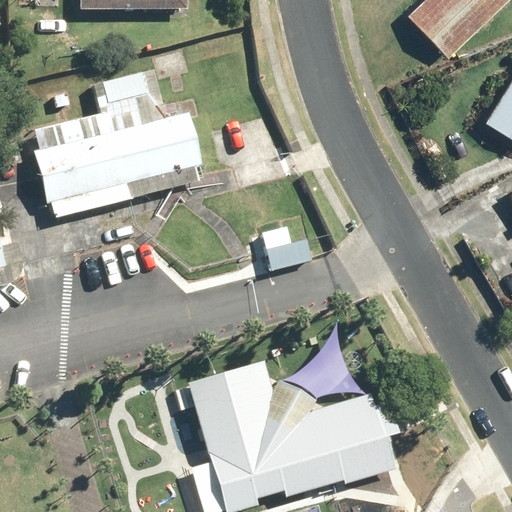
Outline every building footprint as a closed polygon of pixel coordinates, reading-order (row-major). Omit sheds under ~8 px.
[(77,0),(78,12),(181,13),(181,0),(77,0)] [(418,0),(403,14),(444,57),(505,0),(418,0)] [(511,74),(483,121),(511,139),(511,74)] [(31,155),(44,208),(199,170),(186,117),(31,155)] [(217,511),(237,511),(397,467),(378,400),(303,421),(312,405),(272,384),(266,394),(258,367),(181,390),(195,438),(217,511)]
